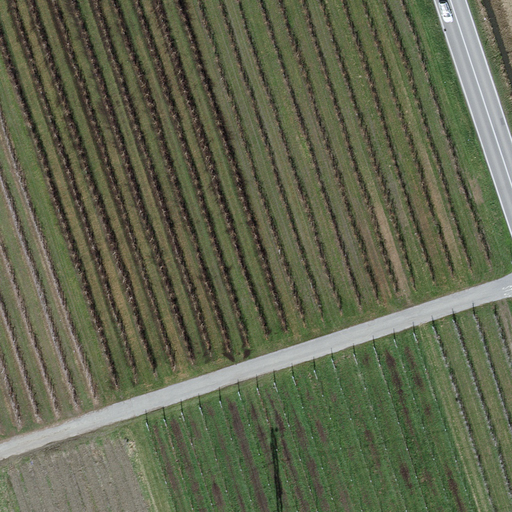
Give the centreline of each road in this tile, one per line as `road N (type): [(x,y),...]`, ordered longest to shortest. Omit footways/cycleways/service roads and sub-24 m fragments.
road 1 (track): [(0,455),(511,287)]
road 2 (tertiary): [(511,187),(449,0)]
